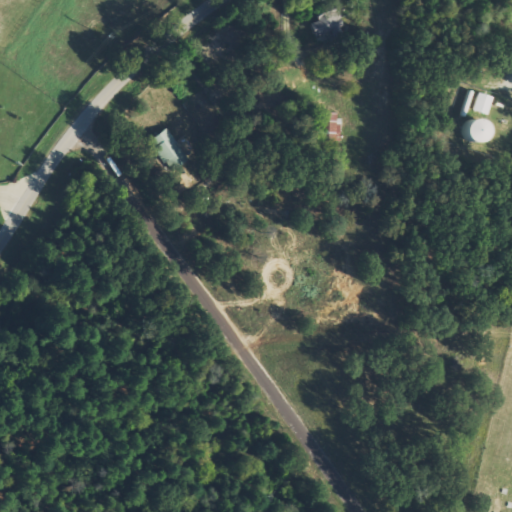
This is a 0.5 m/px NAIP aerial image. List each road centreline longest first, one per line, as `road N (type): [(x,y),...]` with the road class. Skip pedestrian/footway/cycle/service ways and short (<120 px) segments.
road 1 (residential): [(356,511),(82,127)]
road 2 (residential): [(0,254),(82,127),(133,74),(229,0)]
